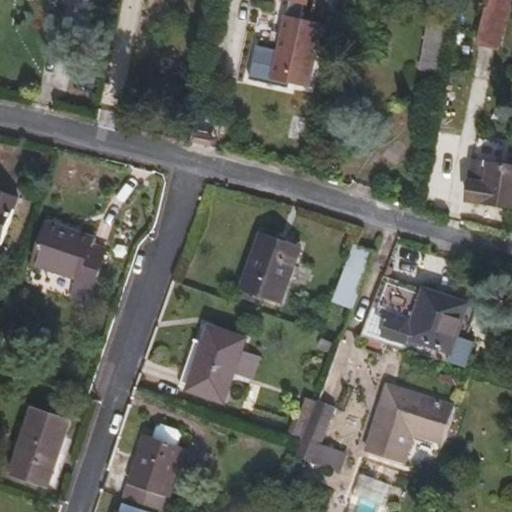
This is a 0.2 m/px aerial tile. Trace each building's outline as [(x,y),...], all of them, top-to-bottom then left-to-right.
[(67,23),(70,0),(42,0),(40,18),(67,23)] [(493,50),(503,1),(495,0),(474,0),(471,18),(478,19),(472,46),(493,50)] [(323,24),(283,16),(276,50),(270,79),(310,87),(323,24)] [(431,71),(437,36),(423,34),(418,69),(431,71)] [(250,75),(270,79),(276,50),(256,46),(250,75)] [(509,209),(511,187),(511,169),(466,163),(463,178),(471,179),(470,184),(462,183),(459,203),(509,209)] [(0,239),(14,199),(0,194),(0,239)] [(84,301),(103,252),(86,246),(89,240),(44,224),(30,264),(73,280),(68,296),(84,301)] [(271,305),(292,248),(255,234),(233,292),(271,305)] [(345,307),(366,253),(349,246),(328,300),(345,307)] [(452,330),(461,303),(419,289),(418,291),(376,276),(354,333),(442,361),(452,330)] [(462,333),(470,306),(461,303),(452,330),(462,333)] [(218,404),(239,339),(205,328),(198,347),(183,392),(218,404)] [(183,392),(198,347),(189,344),(173,389),(183,392)] [(445,406),(393,388),(380,383),(359,447),(396,460),(405,433),(408,425),(436,434),(445,406)] [(312,440),(329,399),(314,393),(290,453),(320,463),(326,446),(312,440)] [(44,486),(65,421),(30,409),(8,473),(44,486)] [(436,434),(408,425),(405,433),(433,443),(436,434)] [(172,448),(176,437),(174,432),(157,426),(152,429),(148,440),(172,448)] [(163,499),(174,469),(183,472),(189,453),(172,448),(148,440),(141,437),(119,501),(152,511),(168,511),(172,502),(163,499)] [(381,511),(390,485),(355,474),(342,511),(381,511)]
